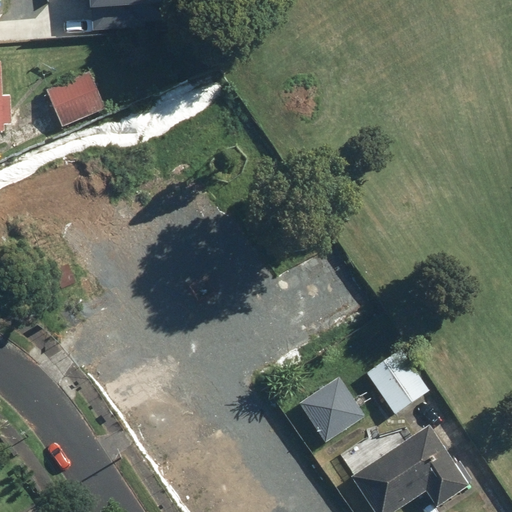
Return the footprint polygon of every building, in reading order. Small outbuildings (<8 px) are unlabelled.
[(93,0),(61,0),(49,1),(52,36),(96,34),(93,0)] [(19,121),(17,92),(7,93),(6,64),(0,64),(0,136),(9,136),(8,121),(19,121)] [(98,69),(50,90),(66,129),(115,108),(98,69)] [(350,287),(243,124),(175,166),(277,331),(350,287)] [(142,226),(103,156),(21,201),(4,169),(0,171),(0,274),(39,253),(51,275),(142,226)] [(332,511),(227,349),(144,402),(215,511),(332,511)] [(406,349),(372,373),(400,415),(435,391),(406,349)] [(332,443),(372,417),(346,377),(306,403),(332,443)] [(435,425),(358,477),(381,511),(401,511),(432,492),(444,508),(477,486),(435,425)]
